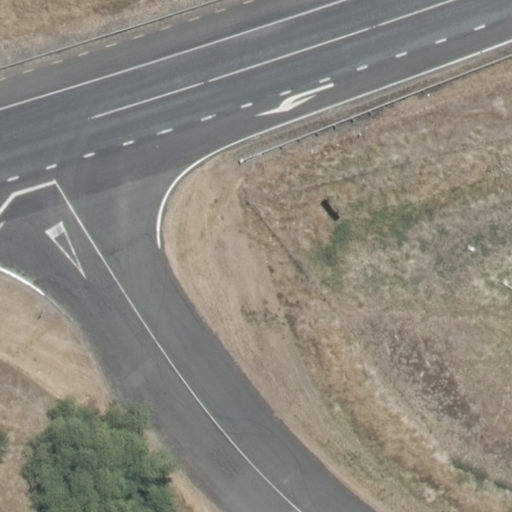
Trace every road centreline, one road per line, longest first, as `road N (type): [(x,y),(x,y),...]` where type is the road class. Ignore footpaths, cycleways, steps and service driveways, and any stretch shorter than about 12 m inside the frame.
road 1 (unclassified): [(57,131),(75,184),(161,325),(261,460),(320,511)]
road 2 (trunk): [(57,131),(466,0)]
